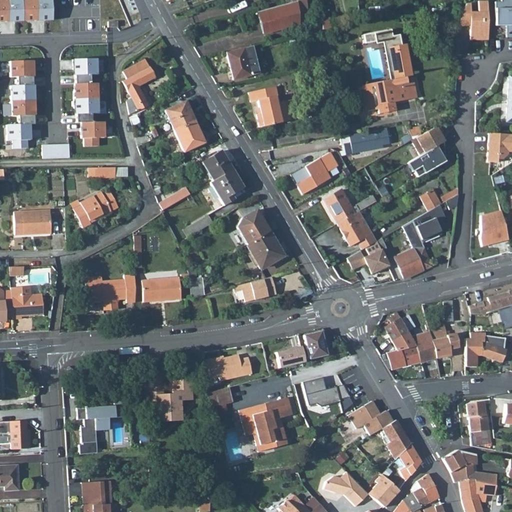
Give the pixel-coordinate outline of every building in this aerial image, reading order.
[(51,0),(0,0),(0,22),(52,22),(51,0)] [(302,0),(296,2),(298,23),(307,21),(305,0),(302,0)] [(468,2),(464,2),(459,12),(458,24),(469,24),(469,38),(487,38),(486,0),(477,0),(477,11),(469,11),(468,2)] [(511,0),(500,0),(500,1),(494,1),(494,25),(505,24),(505,36),(511,36),(511,0)] [(257,12),(262,34),(263,34),(295,25),(299,24),(298,23),(296,2),(257,12)] [(318,20),(319,30),(331,28),(343,26),(341,16),(318,20)] [(392,102),(411,99),(411,97),(414,96),(412,87),(414,86),(413,82),(406,83),(404,77),(411,75),(406,47),(401,48),(398,34),(391,36),(390,29),(363,34),(364,43),(381,40),(385,39),(393,79),(389,80),(361,85),(366,111),(377,109),(378,114),(394,111),(392,102)] [(385,39),(381,40),(389,80),(393,79),(385,39)] [(225,53),(231,80),(257,73),(251,47),(225,53)] [(98,59),(73,59),(73,76),(98,76),(98,59)] [(126,79),(148,67),(144,60),(122,71),(126,79)] [(33,61),(8,62),(9,78),(33,77),(33,61)] [(154,78),(148,67),(126,79),(122,81),(130,97),(125,100),(125,101),(128,115),(146,105),(137,87),(154,78)] [(98,84),(73,84),(74,115),(98,115),(98,84)] [(35,85),(10,86),(10,117),(36,116),(35,85)] [(256,114),(259,127),(289,120),(285,101),(277,103),(274,86),(248,92),(250,102),(256,100),(259,113),(256,114)] [(173,130),(193,121),(184,102),(164,111),(173,130)] [(446,120),(449,159),(456,154),(454,116),(446,120)] [(173,130),(183,152),(203,143),(193,121),(173,130)] [(104,122),(80,122),(80,139),(83,139),(83,147),(99,147),(99,139),(105,139),(104,122)] [(30,125),(5,125),(6,141),(11,141),(12,150),(27,149),(27,140),(31,140),(30,125)] [(438,125),(411,140),(412,143),(408,146),(415,158),(430,150),(443,142),(440,137),(438,134),(440,133),(442,132),(438,125)] [(385,128),(339,136),(340,144),(349,143),(351,153),(382,148),(381,145),(388,144),(385,128)] [(511,134),(487,133),(486,148),(488,150),(488,152),(486,152),(486,162),(496,162),(496,159),(501,159),(506,154),(506,152),(511,152),(511,151),(511,134)] [(440,155),(443,142),(430,150),(434,158),(440,155)] [(71,144),(41,145),(41,159),(71,158),(71,144)] [(415,158),(407,162),(416,178),(444,162),(440,155),(434,158),(430,150),(415,158)] [(211,181),(231,170),(220,151),(200,163),(211,181)] [(301,195),(329,179),(325,173),(336,166),(328,153),(303,167),(308,176),(295,184),(301,195)] [(114,177),(114,168),(93,168),(93,178),(114,177)] [(230,195),(242,188),(231,170),(211,181),(209,183),(222,206),(233,200),(230,195)] [(333,176),(337,182),(345,178),(341,171),(333,176)] [(385,184),(376,189),(381,198),(390,193),(385,184)] [(184,188),(159,203),(163,210),(188,195),(184,188)] [(322,199),(336,224),(351,215),(358,211),(375,201),(371,196),(350,208),(339,189),(322,199)] [(418,197),(427,212),(438,205),(440,204),(431,190),(418,197)] [(78,203),(80,205),(72,209),(82,228),(90,224),(89,223),(99,218),(99,217),(117,207),(109,191),(101,195),(100,192),(78,203)] [(457,194),(445,201),(448,210),(456,207),(457,194)] [(70,204),(72,209),(80,205),(78,203),(77,200),(70,204)] [(411,221),(421,243),(440,235),(439,231),(443,226),(440,219),(444,218),(438,205),(427,212),(424,213),(411,221)] [(50,234),(49,210),(13,212),(14,235),(50,234)] [(241,219),(236,227),(246,245),(265,234),(261,229),(265,227),(255,211),(241,219)] [(351,215),(355,221),(362,217),(358,211),(351,215)] [(479,238),(481,246),(507,240),(500,211),(480,216),(479,238)] [(186,228),(191,236),(211,223),(207,215),(186,228)] [(351,215),(336,224),(349,246),(357,241),(364,237),(360,229),(366,225),(362,217),(355,221),(351,215)] [(411,249),(393,257),(403,279),(431,266),(421,243),(411,221),(401,227),(411,249)] [(360,229),(364,237),(371,233),(366,225),(360,229)] [(182,231),(186,238),(191,236),(186,228),(182,231)] [(273,242),(267,232),(265,234),(246,245),(260,269),(278,258),(270,244),(273,242)] [(364,237),(357,241),(361,249),(375,241),(371,233),(364,237)] [(381,238),(375,241),(379,249),(381,253),(387,250),(381,238)] [(381,253),(379,249),(362,258),(359,251),(351,256),(356,268),(364,264),(369,275),(379,270),(387,266),(381,253)] [(351,256),(346,258),(351,270),(356,268),(351,256)] [(22,267),(9,267),(9,276),(22,276),(22,267)] [(193,267),(186,270),(187,274),(189,279),(196,275),(193,267)] [(101,281),(85,283),(87,303),(102,301),(105,301),(106,310),(117,309),(116,300),(125,299),(126,303),(134,302),(133,274),(123,275),(123,279),(101,281)] [(244,303),(275,294),(270,277),(239,286),(244,303)] [(141,281),(142,302),(180,299),(178,278),(141,281)] [(199,288),(197,278),(189,279),(191,299),(204,295),(203,288),(199,288)] [(21,319),(21,317),(43,315),(41,294),(30,295),(30,287),(10,288),(10,290),(11,301),(12,317),(12,319),(21,319)] [(4,317),(12,317),(11,301),(10,290),(1,291),(0,290),(0,321),(4,321),(4,317)] [(511,290),(486,298),(488,302),(483,304),(482,302),(467,306),(469,314),(485,315),(485,313),(498,310),(508,306),(511,305),(511,290)] [(443,302),(443,321),(452,321),(451,301),(443,302)] [(498,310),(503,329),(511,326),(511,320),(508,306),(498,310)] [(386,353),(391,370),(420,362),(415,346),(410,337),(400,320),(397,314),(390,318),(392,323),(383,328),(396,350),(386,353)] [(401,319),(408,331),(414,327),(407,315),(401,319)] [(430,327),(431,334),(444,331),(443,325),(430,327)] [(431,341),(435,358),(450,355),(449,353),(448,349),(457,347),(455,334),(449,335),(445,335),(444,331),(431,334),(432,340),(431,341)] [(325,355),(320,332),(303,336),(309,359),(325,355)] [(431,341),(428,332),(410,337),(415,346),(420,362),(435,358),(431,341)] [(464,355),(464,367),(476,366),(476,355),(480,355),(501,362),(505,349),(502,348),(504,339),(484,336),(484,333),(469,333),(469,339),(464,339),(464,355)] [(303,362),(300,346),(274,353),(278,368),(303,362)] [(216,359),(216,358),(205,360),(210,379),(219,377),(220,381),(251,374),(248,357),(238,360),(237,355),(216,359)] [(324,360),(326,371),(349,367),(347,357),(324,360)] [(190,378),(172,378),(173,393),(171,394),(164,395),(162,393),(161,371),(143,372),(145,402),(155,401),(156,422),(180,421),(180,412),(183,409),(180,406),(179,401),(191,400),(190,378)] [(321,377),(301,382),(307,406),(315,404),(319,407),(338,400),(339,401),(349,397),(342,385),(325,389),(321,377)] [(232,402),(228,387),(206,393),(210,408),(225,404),(232,402)] [(279,418),(291,415),(286,397),(238,410),(245,436),(253,434),(256,446),(272,441),(274,447),(286,444),(281,425),(274,427),(272,420),(279,418)] [(385,410),(379,414),(371,401),(347,415),(356,429),(362,425),(369,436),(381,428),(392,421),(385,410)] [(465,404),(470,446),(487,443),(482,402),(465,404)] [(210,408),(212,417),(227,413),(225,404),(210,408)] [(511,405),(504,404),(501,423),(511,424),(511,405)] [(113,406),(76,408),(76,420),(83,420),(83,427),(79,427),(80,442),(81,442),(81,443),(78,444),(79,455),(96,453),(94,429),(107,428),(107,417),(114,416),(113,406)] [(272,420),(274,427),(281,425),(279,418),(272,420)] [(431,422),(435,428),(439,426),(435,419),(431,422)] [(394,459),(397,455),(408,443),(394,420),(392,421),(381,428),(384,434),(382,436),(382,438),(394,459)] [(0,433),(26,433),(25,430),(25,421),(0,422),(0,433)] [(427,424),(431,431),(435,428),(431,422),(427,424)] [(10,450),(26,449),(26,448),(26,433),(0,433),(0,444),(10,444),(10,450)] [(256,446),(257,451),(274,447),(272,441),(256,446)] [(417,459),(408,443),(397,455),(404,467),(399,471),(405,481),(409,476),(416,467),(419,463),(417,459)] [(449,472),(453,483),(458,481),(472,480),(472,481),(494,485),(495,475),(476,473),(472,473),(471,465),(475,464),(474,454),(455,450),(441,459),(449,472)] [(17,490),(16,466),(0,466),(0,486),(4,486),(4,490),(17,490)] [(343,495),(354,507),(367,494),(345,472),(339,478),(333,477),(324,482),(322,489),(335,493),(336,490),(340,491),(343,495)] [(367,494),(383,507),(397,491),(394,487),(386,479),(381,474),(376,479),(374,481),(377,483),(367,494)] [(386,479),(394,487),(399,482),(392,474),(386,479)] [(411,511),(418,509),(437,498),(426,474),(415,481),(409,490),(411,493),(402,500),(408,511),(411,511)] [(461,502),(464,511),(481,511),(478,501),(484,502),(486,495),(493,495),(494,485),(472,481),(472,480),(458,481),(461,502)] [(103,505),(110,504),(109,481),(101,482),(103,505)] [(85,506),(103,505),(101,482),(83,483),(85,506)] [(308,511),(303,506),(293,496),(286,502),(285,501),(276,509),(279,511),(277,511),(308,511)] [(313,497),(303,506),(308,511),(310,511),(319,504),(313,497)] [(208,498),(198,499),(199,511),(208,511),(208,498)] [(408,511),(402,500),(393,511),(408,511)]
